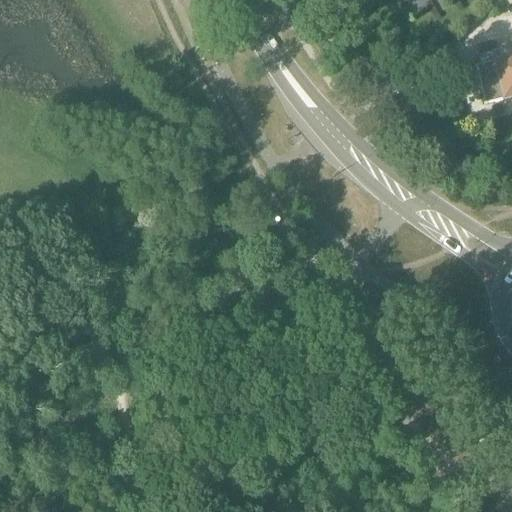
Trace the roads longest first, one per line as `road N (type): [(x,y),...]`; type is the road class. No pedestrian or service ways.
road 1 (tertiary): [(269,49),(292,96),(353,170),(504,282)]
road 2 (tertiary): [(511,251),(364,150),(269,49)]
road 3 (track): [(119,226),(72,211),(0,211)]
